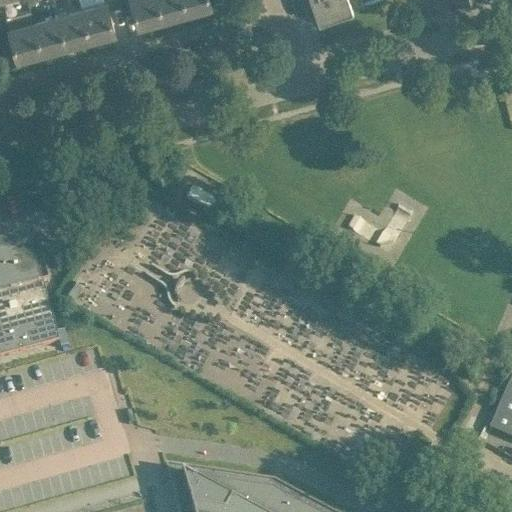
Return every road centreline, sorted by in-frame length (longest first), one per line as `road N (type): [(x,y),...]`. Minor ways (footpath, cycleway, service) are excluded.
road 1 (residential): [(0,165),(298,81)]
road 2 (residential): [(0,84),(275,10)]
road 3 (residential): [(298,81),(511,23)]
